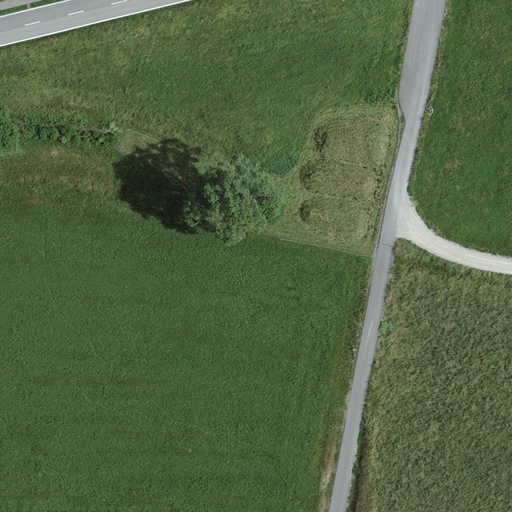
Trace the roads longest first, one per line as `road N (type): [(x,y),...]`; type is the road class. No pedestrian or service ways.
road 1 (track): [(433,0),(334,511)]
road 2 (track): [(394,206),(449,253),(511,267)]
road 3 (secondary): [(127,0),(0,31)]
